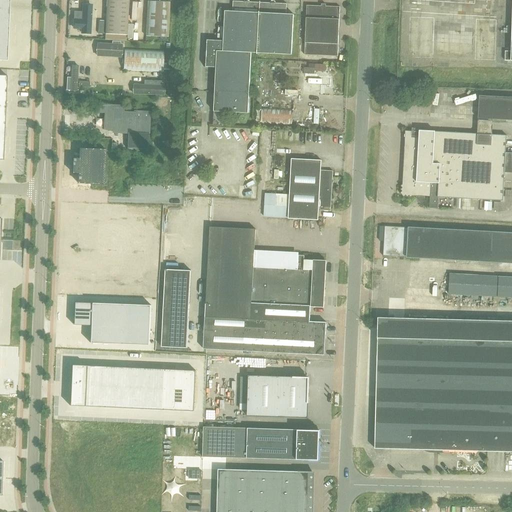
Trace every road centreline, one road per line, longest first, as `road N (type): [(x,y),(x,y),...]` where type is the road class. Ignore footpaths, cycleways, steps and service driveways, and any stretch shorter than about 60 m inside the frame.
road 1 (unclassified): [(345,484),(367,0)]
road 2 (tertiary): [(36,511),(41,189)]
road 3 (tertiary): [(41,189),(51,0)]
road 4 (unclassified): [(345,484),(511,488)]
road 5 (unknown): [(358,212),(511,215)]
road 6 (unknown): [(511,129),(362,116)]
